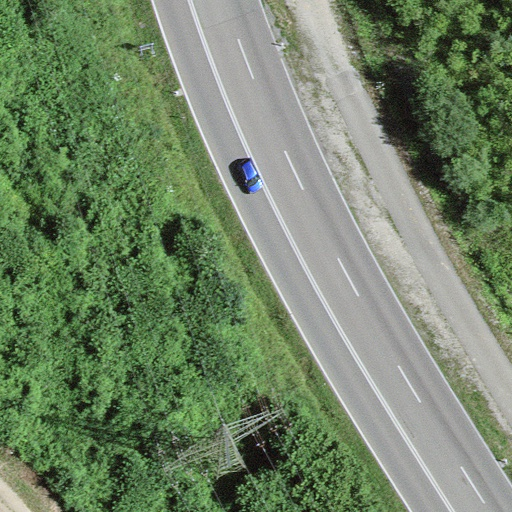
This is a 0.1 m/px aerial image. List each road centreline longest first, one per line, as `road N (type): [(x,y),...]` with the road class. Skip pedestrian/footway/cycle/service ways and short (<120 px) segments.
road 1 (primary): [(475,511),(336,293),(237,88),(209,0)]
road 2 (track): [(316,0),(341,73),(511,397)]
